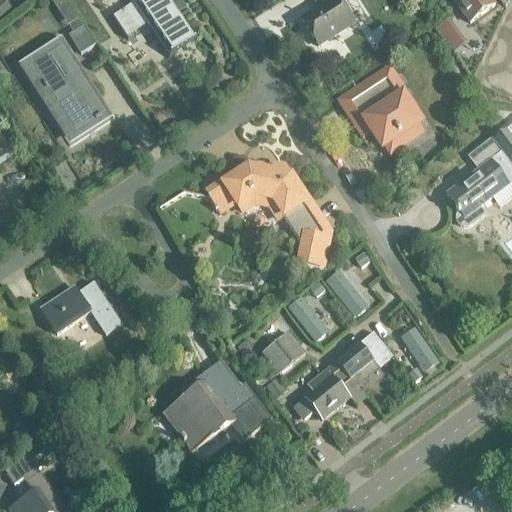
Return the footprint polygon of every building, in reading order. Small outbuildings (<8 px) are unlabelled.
[(173,57),(194,43),(165,0),(136,0),(132,3),(134,6),(114,19),(128,40),(151,25),(173,57)] [(301,23),(318,50),(354,27),(338,1),(339,0),(320,0),(326,8),(301,23)] [(450,0),(469,26),(494,8),(488,0),(450,0)] [(96,47),(84,28),(69,38),(81,57),(96,47)] [(115,120),(63,39),(62,40),(66,47),(58,52),(57,51),(51,55),(52,56),(32,69),(45,88),(43,89),(47,94),(48,93),(60,112),(59,113),(62,118),(63,117),(76,136),(96,124),(96,125),(102,121),(101,120),(110,115),(114,121),(115,120)] [(386,153),(390,160),(426,137),(421,130),(426,127),(415,111),(417,110),(391,67),(336,102),(363,144),(371,139),(382,155),(386,153)] [(511,187),(511,141),(507,135),(478,156),(487,167),(446,198),(456,212),(455,213),(457,217),(456,220),(455,224),(457,227),(459,230),(462,232),(465,232),(469,230),(481,220),(482,217),(478,211),(511,187)] [(0,166),(12,158),(0,140),(0,166)] [(290,179),(285,178),(286,175),(283,171),(279,170),(275,173),(274,176),(248,170),(235,179),(233,175),(205,193),(208,198),(205,199),(214,213),(217,211),(221,218),(237,208),(242,215),(255,207),(270,210),(278,222),(286,217),(303,243),(300,257),(308,259),(306,267),(322,270),(324,261),(320,260),(326,230),(308,202),(306,203),(290,179)] [(326,286),(355,322),(369,311),(340,274),(326,286)] [(106,340),(122,329),(93,286),(78,297),(74,291),(45,310),(49,316),(43,320),(56,338),(90,315),(106,340)] [(288,312),(316,347),(329,336),(302,301),(288,312)] [(401,342),(425,376),(439,366),(415,332),(401,342)] [(261,358),(278,379),(304,358),(287,337),(261,358)] [(124,358),(132,371),(154,357),(146,344),(124,358)] [(335,368),(349,385),(372,366),(359,349),(335,368)] [(89,391),(76,369),(60,379),(73,400),(89,391)] [(244,389),(240,392),(226,372),(163,419),(192,458),(230,430),(242,447),(271,425),(244,389)] [(304,404),(314,416),(321,425),(349,403),(327,375),(317,383),(322,389),(304,404)] [(304,424),(314,416),(304,404),(294,412),(304,424)] [(67,511),(65,511),(64,511),(38,473),(41,471),(31,456),(5,475),(15,489),(24,483),(34,497),(11,511),(67,511)]
